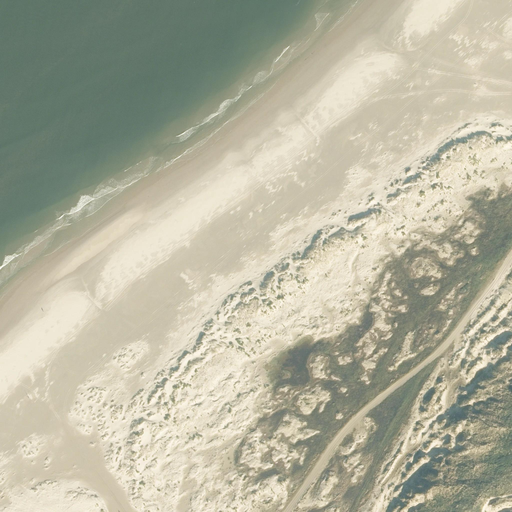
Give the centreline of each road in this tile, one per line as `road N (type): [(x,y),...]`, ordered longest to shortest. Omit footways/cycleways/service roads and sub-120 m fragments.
road 1 (track): [(35,511),(511,134)]
road 2 (track): [(511,251),(411,395),(350,511)]
